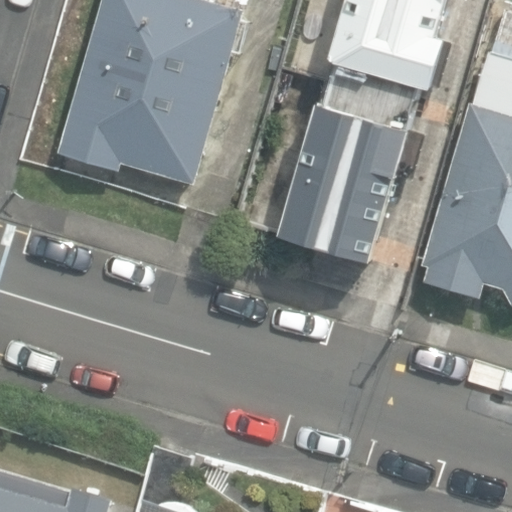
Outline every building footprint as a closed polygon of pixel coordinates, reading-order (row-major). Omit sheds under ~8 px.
[(240,0),(107,0),(63,152),(125,170),(128,162),(201,184),(252,8),(239,4),(240,0)] [(511,8),(507,7),(479,103),(473,101),(425,263),(434,266),(430,279),(483,295),(487,280),(508,286),(504,298),(511,299),(511,8)] [(305,216),(378,237),(431,60),(304,22),(252,199),(261,202),(257,215),(301,228),(305,216)] [(202,511),(182,506),(196,457),(156,446),(138,509),(143,511),(142,511),(202,511)] [(114,511),(120,496),(81,484),(79,490),(0,465),(0,511),(114,511)]
